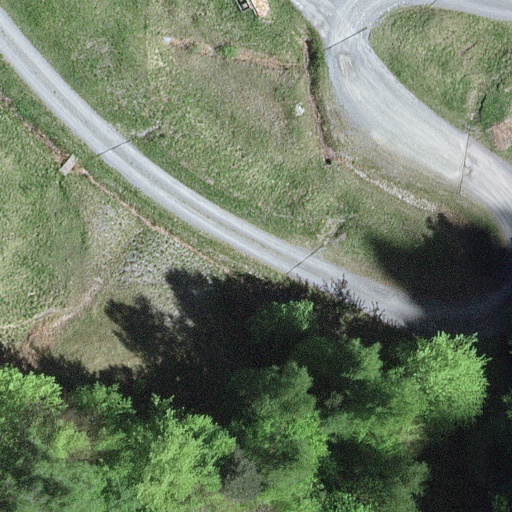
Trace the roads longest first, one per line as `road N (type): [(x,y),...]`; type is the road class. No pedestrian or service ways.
road 1 (track): [(0,30),(62,107),(200,227),(348,295),(478,313),(511,304)]
road 2 (track): [(511,193),(391,108),(339,16),(374,0)]
